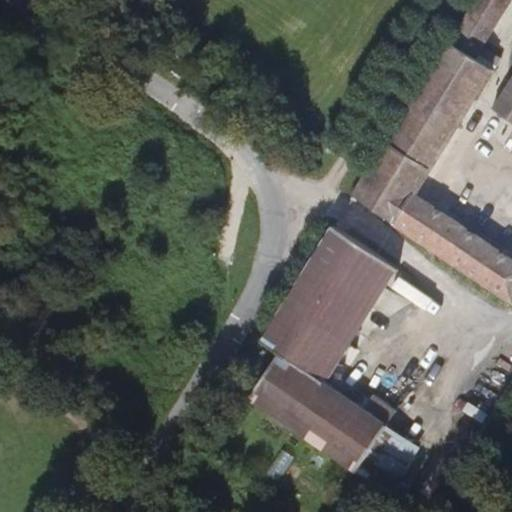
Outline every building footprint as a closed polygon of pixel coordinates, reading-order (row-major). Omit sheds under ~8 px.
[(511,0),(476,0),(353,196),(511,301),(511,257),(416,195),(493,70),(475,60),(511,0)] [(511,80),(494,109),(511,121),(511,80)] [(280,354),(326,384),(400,268),(335,226),(262,342),(280,354)] [(363,408),(326,384),(280,354),(249,399),(359,472),(383,434),(389,426),(387,425),(396,410),(372,395),(363,408)] [(413,454),(383,434),(359,472),(388,492),(413,454)]
